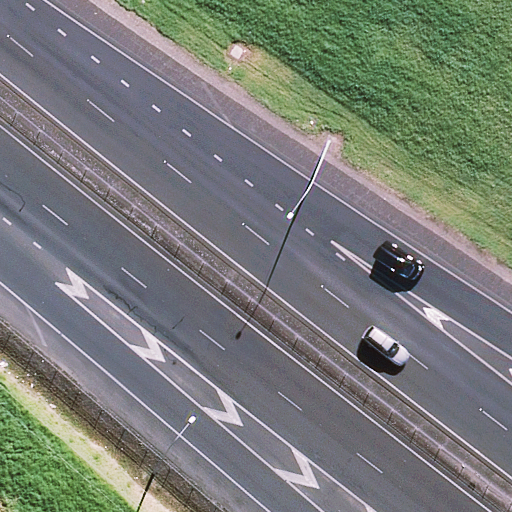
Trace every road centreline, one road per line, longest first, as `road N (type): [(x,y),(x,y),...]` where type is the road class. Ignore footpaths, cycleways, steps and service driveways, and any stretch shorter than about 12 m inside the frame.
road 1 (motorway): [(0,33),(511,437)]
road 2 (motorway): [(0,33),(323,216),(511,338)]
road 3 (motorway): [(422,511),(0,178)]
road 4 (motorway): [(292,511),(238,463),(0,186)]
